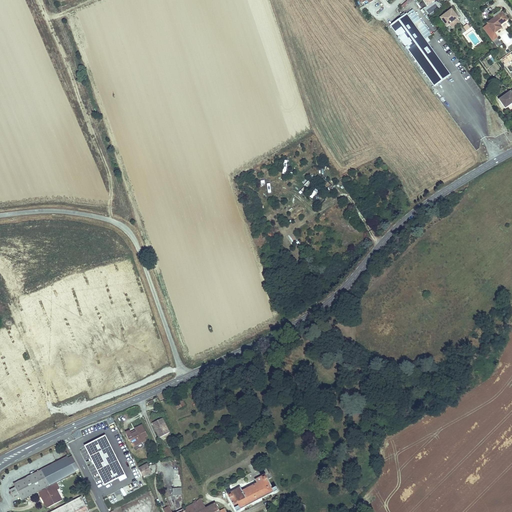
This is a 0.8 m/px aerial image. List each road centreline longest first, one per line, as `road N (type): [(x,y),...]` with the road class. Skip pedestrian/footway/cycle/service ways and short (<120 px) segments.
road 1 (secondary): [(184,378),(332,299),(414,212),(511,152)]
road 2 (unclassified): [(0,215),(78,213),(126,228),(184,378)]
road 3 (secondary): [(61,431),(184,378)]
